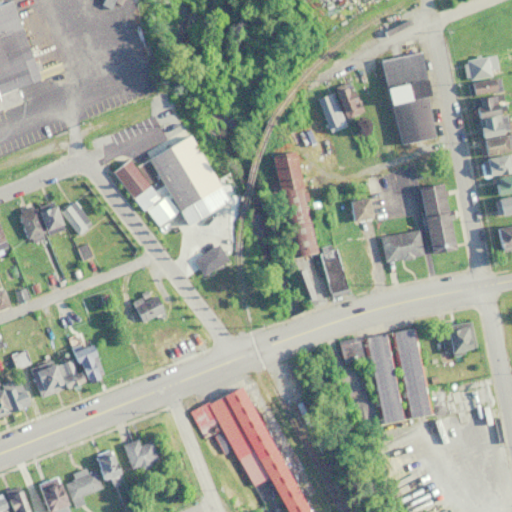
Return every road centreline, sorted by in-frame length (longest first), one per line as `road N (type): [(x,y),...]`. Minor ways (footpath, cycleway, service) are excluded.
road 1 (primary): [(372,304),(0,453)]
road 2 (residential): [(511,404),(436,19)]
road 3 (residential): [(235,359),(91,157)]
road 4 (residential): [(324,72),(483,0)]
road 5 (residential): [(160,254),(0,315)]
road 6 (primary): [(511,277),(372,304)]
road 7 (residential): [(218,511),(170,388)]
